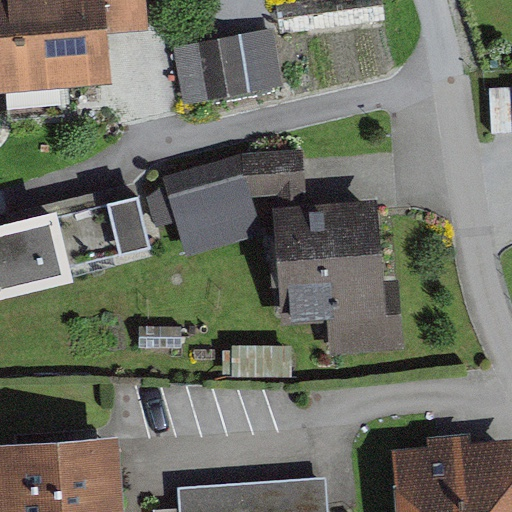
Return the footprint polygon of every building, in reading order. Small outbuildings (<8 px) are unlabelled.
[(0,0),(0,97),(123,88),(118,30),(161,28),(159,0),(0,0)] [(274,32),(189,47),(200,107),(285,92),(274,32)] [(511,84),(497,85),(497,133),(511,132),(511,84)] [(256,161),(180,185),(202,255),(278,232),(256,161)] [(147,203),(0,237),(0,305),(162,267),(147,203)] [(398,212),(282,215),(285,315),(401,312),(398,212)] [(139,511),(136,440),(4,445),(6,511),(139,511)] [(511,511),(511,441),(412,449),(417,511),(511,511)] [(186,511),(344,511),(343,487),(185,496),(186,511)]
